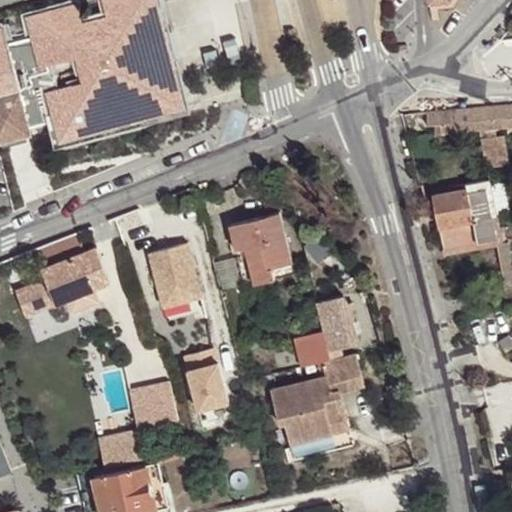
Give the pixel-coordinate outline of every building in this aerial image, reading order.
[(84,24),(78,5),(30,18),(35,37),(7,44),(28,126),(57,119),(62,139),(110,126),(109,124),(135,118),(135,120),(183,107),(154,0),(104,0),(109,17),(84,24)] [(28,126),(7,44),(3,30),(0,30),(0,141),(31,134),(28,126)] [(257,98),(256,83),(246,84),(248,98),(257,98)] [(511,103),(426,111),(412,112),(413,119),(427,118),(428,123),(441,122),(442,133),(511,126),(511,103)] [(414,135),(442,133),(441,122),(428,123),(413,125),(414,135)] [(483,140),(488,166),(508,163),(504,136),(483,140)] [(468,184),(469,188),(470,192),(487,189),(492,215),(498,214),(491,180),(468,184)] [(469,188),(435,194),(445,247),(496,237),(492,215),(487,189),(470,192),(469,188)] [(295,273),(280,211),(230,224),(236,249),(247,246),(256,283),(295,273)] [(93,288),(109,282),(95,247),(86,251),(78,232),(36,248),(32,250),(36,261),(38,260),(46,279),(14,292),(24,316),(64,300),(93,288)] [(160,311),(206,298),(189,237),(142,251),(160,311)] [(497,243),(496,237),(445,247),(447,253),(497,243)] [(511,240),(497,243),(507,291),(511,290),(511,240)] [(246,285),(256,283),(247,246),(236,249),(246,285)] [(99,303),(93,288),(64,300),(70,315),(99,303)] [(315,330),(325,327),(320,308),(310,311),(315,330)] [(189,408),(224,403),(216,347),(182,351),(189,408)] [(287,422),(292,443),(334,433),(332,423),(348,420),(341,391),(365,385),(357,355),(324,363),(328,377),(273,390),(281,424),(287,422)] [(136,425),(180,421),(176,379),(132,383),(136,425)] [(351,428),(348,420),(332,423),(334,433),(351,428)] [(99,436),(106,466),(145,457),(138,428),(99,436)] [(0,440),(0,473),(11,469),(0,440)] [(148,465),(157,509),(169,507),(160,463),(148,465)] [(103,511),(145,511),(157,509),(148,465),(96,477),(103,511)] [(76,492),(72,478),(66,480),(70,494),(76,492)]
